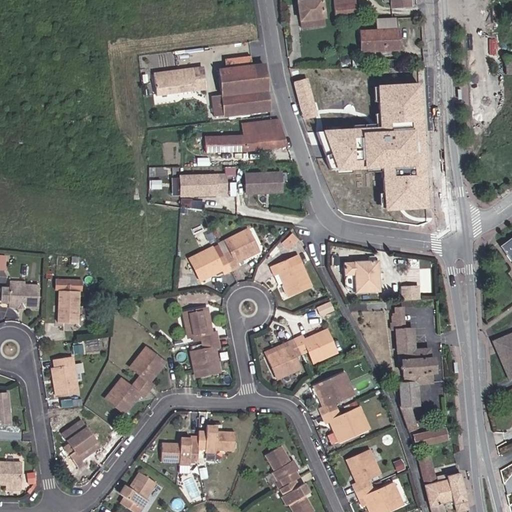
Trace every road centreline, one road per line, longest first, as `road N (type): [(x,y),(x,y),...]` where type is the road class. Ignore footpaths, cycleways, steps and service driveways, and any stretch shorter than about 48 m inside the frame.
road 1 (tertiary): [(267,0),(310,180),(333,225),(458,242)]
road 2 (secondary): [(440,0),(458,242)]
road 3 (residential): [(250,402),(170,400),(85,501),(61,510)]
road 4 (secondary): [(458,242),(474,408)]
road 5 (residential): [(339,511),(294,411),(250,402)]
road 6 (residential): [(61,510),(27,366)]
